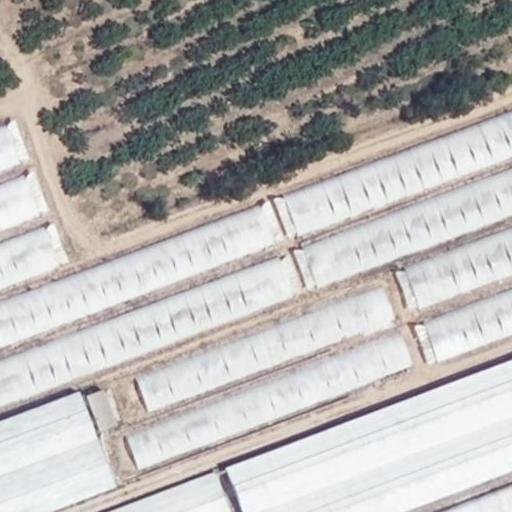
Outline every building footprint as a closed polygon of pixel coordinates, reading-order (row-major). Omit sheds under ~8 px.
[(511,152),(511,115),(277,203),(289,236),(511,152)] [(0,172),(23,164),(11,130),(0,133),(0,172)] [(511,215),(511,172),(294,254),(308,292),(511,215)] [(0,227),(40,212),(28,180),(0,190),(0,227)] [(0,345),(277,243),(264,208),(0,305),(0,345)] [(0,288),(66,264),(53,231),(0,251),(0,288)] [(511,272),(511,233),(400,275),(413,310),(511,272)] [(0,405),(296,294),(284,261),(0,367),(0,405)] [(391,320),(379,289),(136,381),(147,413),(391,320)] [(511,333),(511,293),(425,326),(439,361),(511,333)] [(410,367),(398,336),(126,438),(138,469),(410,367)] [(511,360),(225,469),(241,511),(253,511),(511,414),(511,360)] [(87,397),(98,431),(116,424),(104,390),(87,397)] [(78,393),(0,422),(0,475),(96,439),(78,393)] [(400,511),(511,470),(511,414),(253,511),(400,511)] [(0,511),(45,511),(114,487),(96,439),(0,475),(0,511)] [(228,511),(213,472),(106,511),(228,511)] [(511,511),(511,491),(456,511),(511,511)]
